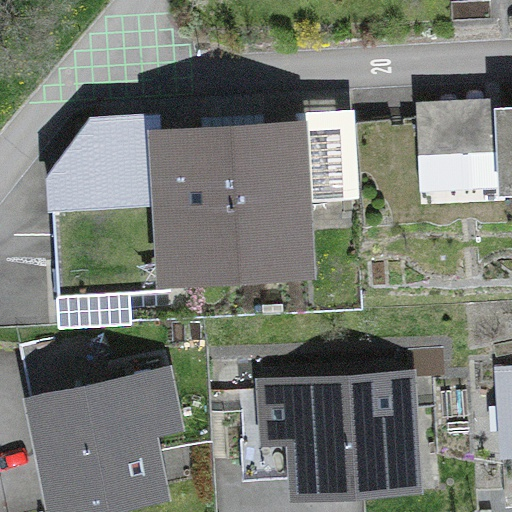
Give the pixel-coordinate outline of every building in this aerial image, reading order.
[(483,146),(480,88),(419,91),(422,150),(483,146)] [(511,106),(498,108),(502,186),(511,185),(511,106)] [(235,260),(301,256),(294,125),(228,129),(235,260)] [(169,263),(235,260),(228,129),(162,132),(169,263)] [(299,477),(414,470),(407,372),(268,381),(271,431),(296,429),(299,477)] [(59,507),(161,489),(140,374),(38,393),(59,507)]
